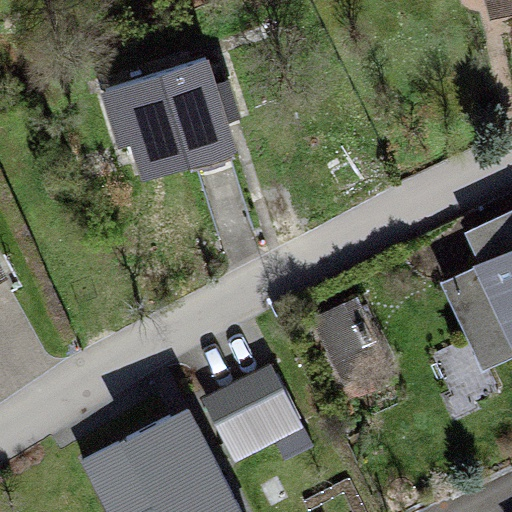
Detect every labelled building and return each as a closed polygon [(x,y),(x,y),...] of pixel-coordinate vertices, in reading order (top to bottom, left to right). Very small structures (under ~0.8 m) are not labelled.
[(511,0),(482,0),(487,21),(511,14),(511,0)] [(201,68),(105,101),(132,181),(228,148),(201,68)] [(511,259),(479,278),(511,338),(511,259)] [(265,376),(209,403),(232,448),(287,421),(265,376)] [(246,511),(191,402),(80,459),(107,511),(133,511),(149,504),(153,511),(246,511)]
